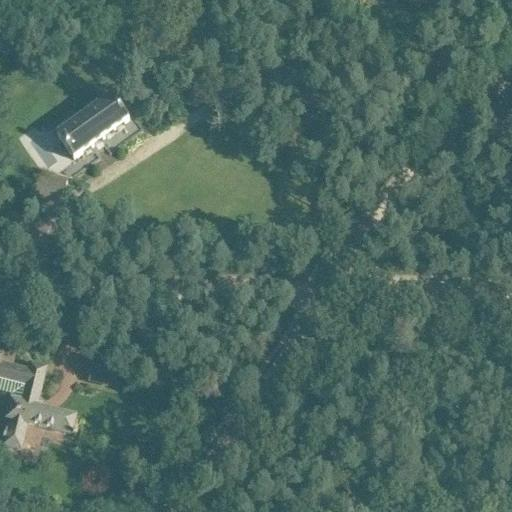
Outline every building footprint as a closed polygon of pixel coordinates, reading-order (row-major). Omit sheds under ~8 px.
[(330,0),(320,0),(312,10),(324,20),(337,5),(330,0)] [(495,3),(492,6),(498,11),(501,7),(495,3)] [(315,20),(304,32),(319,44),(330,31),(315,20)] [(131,115),(126,118),(113,100),(87,118),(84,115),(77,120),(79,124),(50,144),(41,173),(42,173),(34,197),(60,205),(68,182),(72,183),(73,181),(109,155),(110,157),(144,133),(131,115)] [(0,382),(24,388),(20,405),(10,403),(6,421),(8,421),(1,448),(20,452),(27,426),(70,436),(74,419),(35,409),(45,370),(29,366),(28,373),(0,366),(0,360),(0,359),(0,382)]
